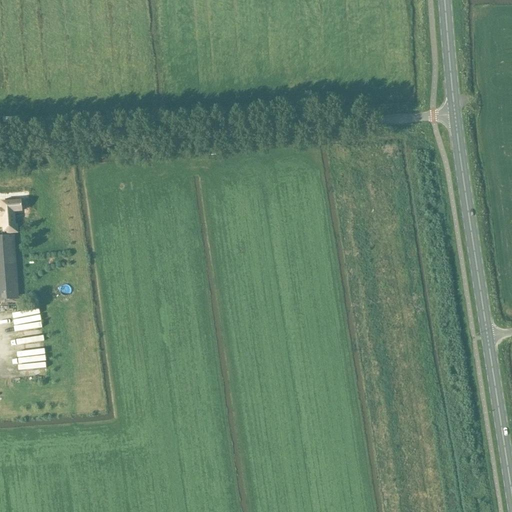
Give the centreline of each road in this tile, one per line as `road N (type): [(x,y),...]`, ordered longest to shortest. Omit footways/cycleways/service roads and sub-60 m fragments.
road 1 (unclassified): [(0,153),(454,115)]
road 2 (primary): [(486,337),(454,115)]
road 3 (primary): [(511,502),(486,337)]
